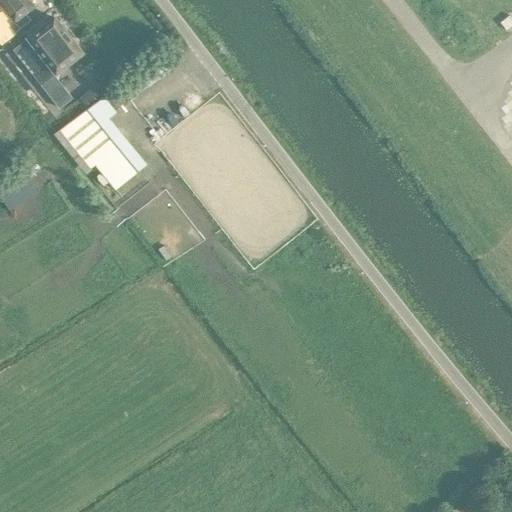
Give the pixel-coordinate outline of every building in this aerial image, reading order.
[(0,0),(0,42),(1,44),(31,20),(25,13),(33,7),(27,0),(0,0)] [(82,53),(54,17),(27,38),(47,64),(33,75),(41,84),(59,108),(72,99),(53,75),(55,73),(56,74),(82,53)] [(85,104),(97,95),(91,88),(79,97),(85,104)] [(102,99),(57,132),(89,171),(93,168),(114,193),(146,167),(108,121),(115,115),(102,99)] [(29,171),(0,183),(0,186),(8,206),(38,194),(29,171)]
